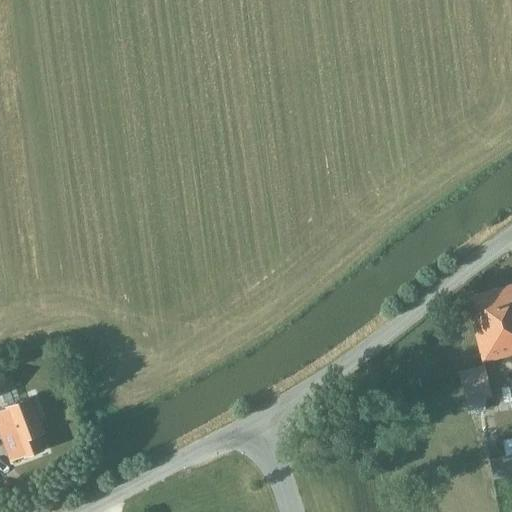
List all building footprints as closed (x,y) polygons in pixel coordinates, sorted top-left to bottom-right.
[(511,285),(465,297),(482,362),(511,355),(511,285)] [(458,372),(469,415),(485,411),(486,398),(491,396),(483,365),(458,372)] [(1,369),(0,369),(0,395),(9,392),(1,369)] [(32,397),(5,407),(14,430),(0,435),(10,461),(23,456),(24,458),(44,451),(33,423),(40,420),(32,397)] [(511,435),(498,437),(500,454),(511,452),(511,435)] [(493,479),(511,475),(511,454),(489,459),(493,479)]
